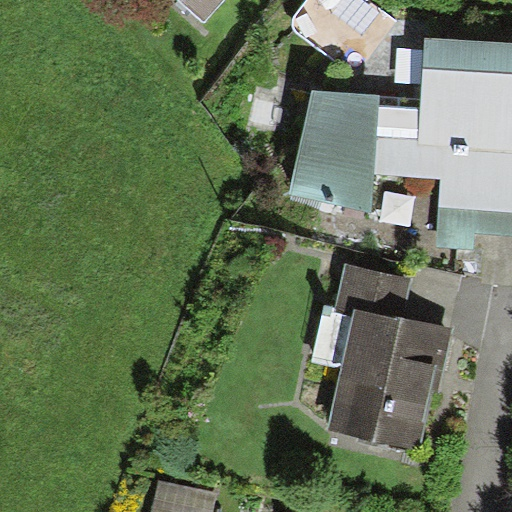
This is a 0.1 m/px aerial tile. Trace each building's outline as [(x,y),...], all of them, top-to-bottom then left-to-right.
[(172,0),(200,24),(220,0),(172,0)] [(358,0),(297,0),(283,20),(350,68),(386,20),(358,0)] [(511,228),(511,39),(429,37),(427,102),(311,97),(292,200),(354,213),(355,168),(448,171),(446,226),(511,228)] [(353,270),(322,429),(408,446),(432,326),(394,319),(401,279),(353,270)] [(194,511),(198,495),(152,486),(146,511),(194,511)]
